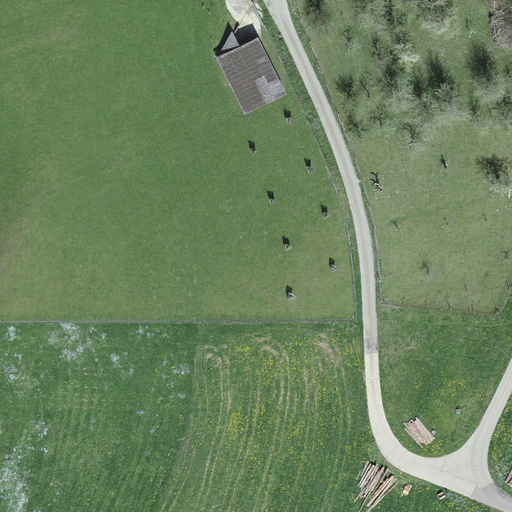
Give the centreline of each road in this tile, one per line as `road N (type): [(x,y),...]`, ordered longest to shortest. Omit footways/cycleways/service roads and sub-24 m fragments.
road 1 (unclassified): [(268,0),(330,121),(349,183),(380,428),(406,462),(460,484)]
road 2 (unclassified): [(460,484),(511,373)]
